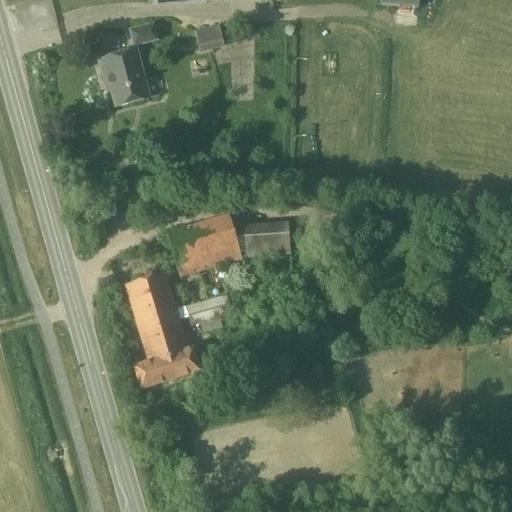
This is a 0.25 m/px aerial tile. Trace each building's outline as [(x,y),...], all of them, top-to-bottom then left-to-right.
[(152,0),(153,10),(222,3),(221,0),(152,0)] [(418,10),(419,0),(381,0),(381,7),(418,10)] [(153,27),(129,33),(133,50),(157,43),(153,27)] [(218,28),(195,33),(200,55),(223,50),(218,28)] [(148,100),(136,53),(99,63),(107,94),(111,93),(115,109),(148,100)] [(242,262),(230,216),(167,236),(180,281),(242,262)] [(290,257),(287,224),(244,227),(245,260),(290,257)] [(187,351),(181,330),(175,313),(165,277),(126,289),(148,364),(134,368),(140,390),(199,373),(192,350),(187,351)] [(191,327),(199,325),(219,319),(232,315),(227,297),(185,310),(191,327)]
